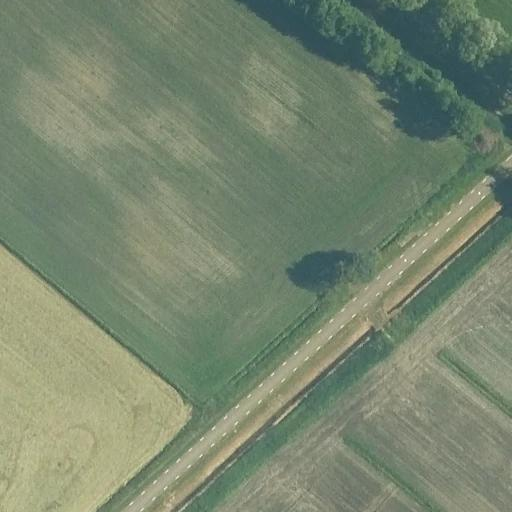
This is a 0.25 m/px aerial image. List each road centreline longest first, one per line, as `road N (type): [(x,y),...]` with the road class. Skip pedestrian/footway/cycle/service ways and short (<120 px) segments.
road 1 (unclassified): [(145,511),(511,162)]
road 2 (unclassified): [(511,97),(391,0)]
